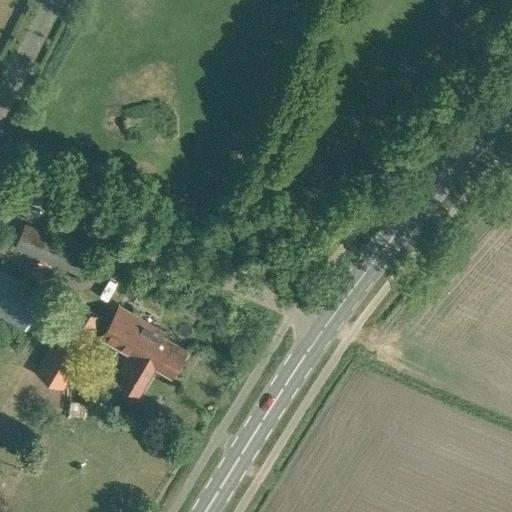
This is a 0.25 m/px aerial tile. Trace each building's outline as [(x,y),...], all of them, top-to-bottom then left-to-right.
[(79,273),(89,252),(24,224),(13,245),(79,273)] [(0,310),(26,326),(47,292),(0,265),(0,310)] [(142,302),(153,283),(137,273),(134,278),(126,292),(138,299),(141,301),(142,302)] [(83,350),(106,313),(79,298),(57,335),(56,334),(34,370),(63,387),(85,352),(83,350)] [(173,376),(189,350),(161,333),(163,330),(119,304),(100,336),(127,352),(117,368),(124,373),(120,381),(138,392),(155,365),(173,376)]
